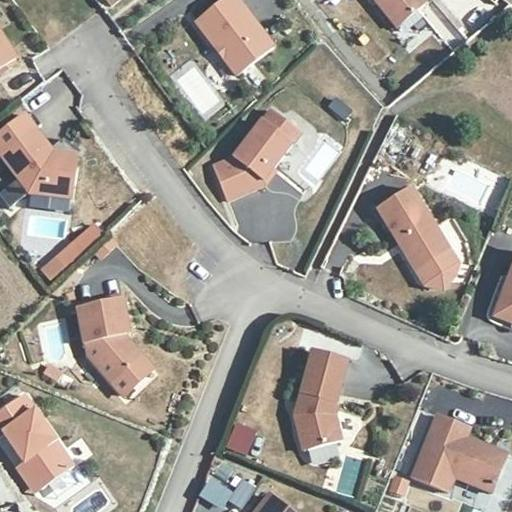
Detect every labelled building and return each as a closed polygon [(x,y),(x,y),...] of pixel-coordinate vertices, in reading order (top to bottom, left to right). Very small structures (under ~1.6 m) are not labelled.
[(233,0),(226,0),(195,24),(236,77),(272,49),(233,0)] [(367,0),(398,37),(427,14),(415,0),(367,0)] [(435,6),(424,18),(457,49),(468,38),(435,6)] [(348,36),(370,66),(389,53),(368,22),(348,36)] [(0,36),(0,78),(19,65),(0,36)] [(204,116),(223,100),(189,59),(170,75),(204,116)] [(260,178),(270,165),(286,141),(276,134),(285,122),(267,109),(234,157),(213,166),(226,197),(265,181),(260,178)] [(77,196),(83,163),(56,159),(39,136),(5,162),(34,199),(43,192),(77,196)] [(274,168),(270,165),(260,178),(265,181),(274,168)] [(409,190),(374,210),(410,272),(445,252),(409,190)] [(77,241),(40,266),(49,280),(86,255),(77,241)] [(445,252),(410,272),(417,286),(436,290),(447,279),(452,266),(445,252)] [(511,264),(489,321),(511,330),(511,329),(511,264)] [(109,388),(111,388),(136,367),(123,351),(124,343),(122,340),(128,341),(122,305),(80,310),(87,357),(109,388)] [(136,367),(142,362),(124,343),(123,351),(136,367)] [(333,413),(347,363),(310,352),(292,414),(302,450),(341,439),(333,413)] [(136,367),(111,388),(121,401),(152,374),(142,362),(136,367)] [(0,438),(5,435),(25,463),(44,489),(75,465),(22,396),(0,413),(0,438)] [(483,452),(485,446),(465,438),(468,429),(436,417),(411,479),(446,493),(453,476),(492,491),(504,460),(483,452)] [(236,426),(227,448),(246,456),(256,434),(236,426)] [(506,454),(485,446),(483,452),(504,460),(506,454)] [(44,489),(25,463),(17,468),(38,495),(44,489)] [(395,476),(389,491),(404,497),(410,482),(395,476)] [(226,510),(235,493),(211,480),(202,498),(226,510)] [(289,511),(272,497),(259,511),(289,511)]
